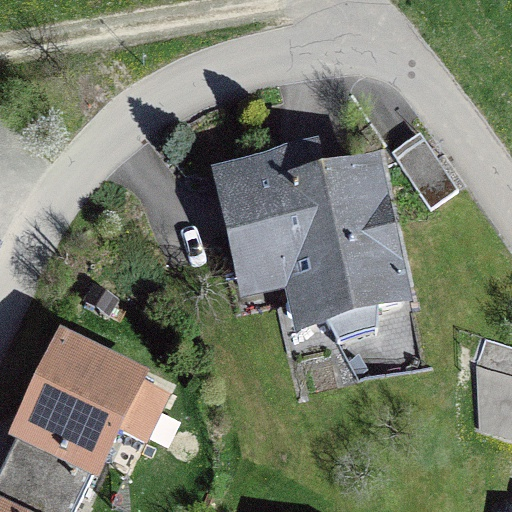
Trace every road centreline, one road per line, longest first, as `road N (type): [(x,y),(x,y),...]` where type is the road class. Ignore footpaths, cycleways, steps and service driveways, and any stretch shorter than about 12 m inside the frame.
road 1 (residential): [(0,311),(51,206),(130,117),(305,56),(427,103)]
road 2 (residential): [(427,103),(511,236)]
road 3 (residential): [(427,103),(351,0)]
